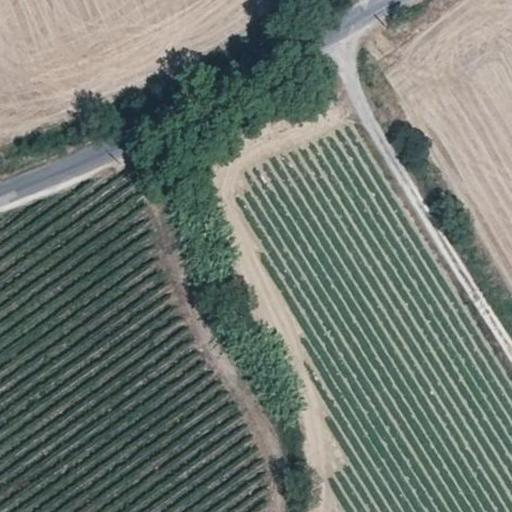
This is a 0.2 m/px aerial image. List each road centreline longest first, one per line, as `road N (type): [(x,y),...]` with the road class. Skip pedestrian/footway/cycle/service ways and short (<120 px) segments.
road 1 (unclassified): [(380,0),(155,129),(0,192)]
road 2 (track): [(511,351),(342,82),(341,22)]
